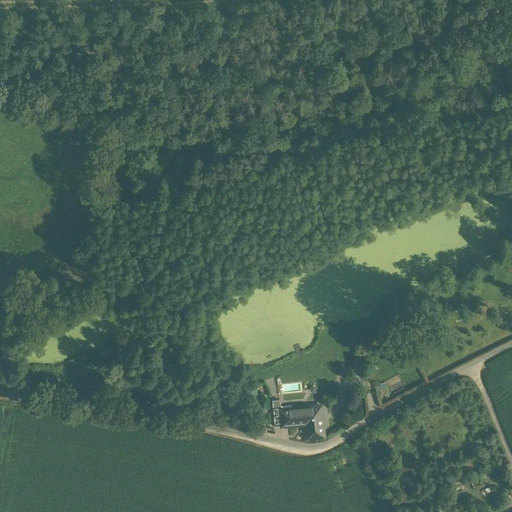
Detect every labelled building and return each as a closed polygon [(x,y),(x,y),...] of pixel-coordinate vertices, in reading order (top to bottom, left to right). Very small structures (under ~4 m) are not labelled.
[(366,350),(358,348),(352,376),(361,377),(366,350)] [(385,381),(374,384),(377,391),(387,387),(385,381)] [(280,399),(272,400),(275,426),(282,426),(280,409),(281,409),(280,399)] [(321,405),(288,409),(290,425),(306,423),(307,438),(324,436),(321,405)] [(281,409),(280,409),(282,426),(290,425),(288,409),(281,409)] [(412,456),(390,465),(394,475),(416,466),(412,456)] [(492,485),(482,489),(485,497),(495,492),(492,485)]
